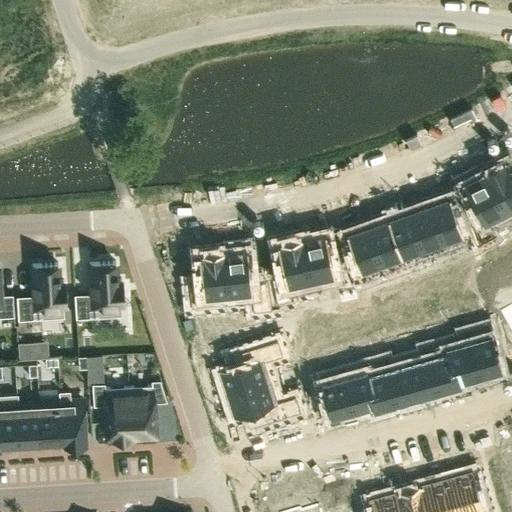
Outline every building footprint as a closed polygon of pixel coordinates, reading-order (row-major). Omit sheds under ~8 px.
[(112,0),(118,19),(143,11),(138,0),(112,0)] [(139,0),(143,11),(166,4),(164,0),(139,0)] [(511,168),(508,160),(486,171),(505,209),(511,205),(511,168)] [(486,171),(465,181),(480,212),(468,217),(479,241),(491,235),(484,220),(505,209),(486,171)] [(450,194),(429,202),(442,240),(464,232),(450,194)] [(429,202),(409,209),(422,247),(442,240),(429,202)] [(409,209),(388,216),(402,254),(422,247),(409,209)] [(388,216),(367,224),(381,262),(402,254),(388,216)] [(367,224),(346,231),(360,269),(381,262),(367,224)] [(326,230),(301,236),(311,278),(335,272),(338,287),(351,284),(345,259),(333,262),(326,230)] [(284,273),(271,275),(276,301),(289,298),(286,283),(311,278),(301,236),(301,234),(280,238),(280,241),(278,241),(284,273)] [(248,247),(223,249),(228,292),(252,289),(254,304),(267,303),(264,277),(251,279),(248,247)] [(201,279),(188,280),(190,306),(204,304),(203,295),(228,292),(223,249),(198,252),(201,279)] [(511,257),(502,262),(505,269),(511,265),(511,257)] [(122,314),(121,304),(123,304),(121,278),(117,278),(116,272),(117,272),(116,268),(116,260),(89,262),(91,292),(75,293),(76,317),(122,314)] [(59,269),(58,269),(58,262),(32,264),(34,293),(17,294),(17,302),(18,317),(64,314),(63,307),(65,306),(64,280),(59,280),(58,273),(59,273),(59,269)] [(475,264),(468,267),(472,278),(479,275),(475,264)] [(447,280),(435,284),(438,292),(450,288),(447,280)] [(0,314),(14,313),(13,293),(1,293),(0,282),(0,314)] [(435,284),(424,288),(427,295),(438,292),(435,284)] [(407,300),(396,304),(399,312),(410,308),(407,300)] [(396,304),(385,308),(387,316),(399,312),(396,304)] [(488,324),(467,329),(469,339),(479,373),(500,368),(488,324)] [(239,364),(220,370),(227,393),(266,380),(259,360),(282,353),(278,337),(235,351),(239,364)] [(469,339),(449,345),(459,379),(479,373),(469,339)] [(447,340),(426,345),(428,350),(439,389),(460,383),(459,379),(449,345),(447,340)] [(428,350),(406,356),(407,360),(417,395),(439,389),(428,350)] [(102,354),(87,354),(88,364),(103,363),(102,354)] [(86,355),(78,356),(79,368),(87,367),(86,355)] [(58,357),(46,357),(46,365),(58,365),(58,357)] [(384,357),(364,363),(374,403),(376,406),(396,401),(387,366),(384,357)] [(407,360),(387,366),(396,401),(417,395),(407,360)] [(37,363),(29,364),(29,376),(37,375),(37,363)] [(364,363),(342,370),(353,408),(374,403),(364,363)] [(342,370),(322,375),(332,414),(353,408),(342,370)] [(152,383),(128,385),(131,434),(133,434),(133,431),(155,430),(153,400),(167,400),(160,378),(151,379),(152,383)] [(266,380),(227,393),(235,415),(254,409),(258,423),(301,409),(296,394),(273,401),(266,380)] [(105,382),(92,382),(94,404),(105,403),(107,433),(113,432),(114,435),(131,434),(128,385),(105,386),(105,382)] [(70,390),(60,391),(61,399),(63,439),(65,438),(65,442),(85,441),(83,398),(71,399),(70,390)] [(17,393),(0,394),(0,442),(20,441),(17,402),(17,393)] [(61,399),(39,401),(41,440),(63,439),(61,399)] [(39,401),(17,402),(20,441),(41,440),(39,401)] [(511,448),(502,455),(510,466),(511,464),(511,448)] [(473,469),(447,476),(456,511),(480,511),(485,511),(473,469)] [(456,511),(447,476),(421,483),(429,511),(456,511)] [(429,511),(421,483),(396,490),(401,511),(429,511)] [(401,511),(396,490),(369,498),(373,511),(401,511)]
